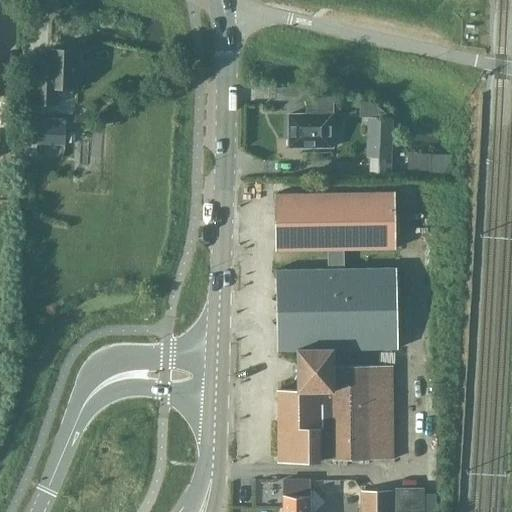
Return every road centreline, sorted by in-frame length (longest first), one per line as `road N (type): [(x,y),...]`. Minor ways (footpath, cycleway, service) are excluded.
road 1 (tertiary): [(216,375),(219,0)]
road 2 (unclassified): [(222,0),(511,68)]
road 3 (unclassified): [(37,511),(96,389),(126,375),(216,375)]
road 4 (tertiary): [(198,511),(212,468),(216,375)]
